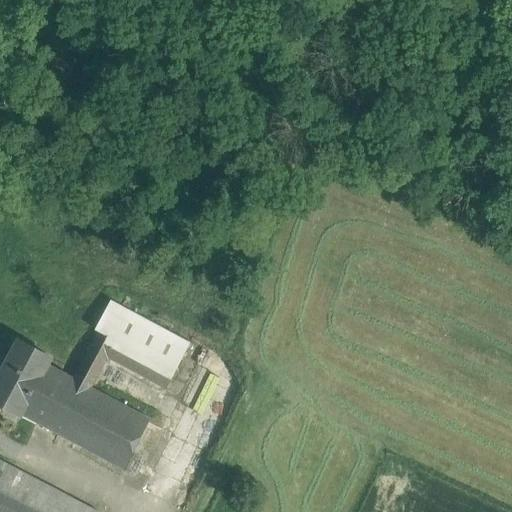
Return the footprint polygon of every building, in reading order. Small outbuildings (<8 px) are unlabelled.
[(100,331),(75,378),(76,379),(91,387),(108,357),(167,388),(191,343),(111,300),(96,329),(100,331)] [(21,413),(48,364),(52,357),(18,339),(0,373),(0,403),(21,415),(21,413)] [(48,364),(21,413),(49,429),(76,379),(75,378),(48,364)] [(91,387),(76,379),(49,429),(124,469),(150,419),(91,387)] [(40,511),(54,488),(0,459),(0,491),(38,511),(40,511)] [(98,511),(54,488),(40,511),(98,511)] [(38,511),(0,491),(0,511),(38,511)]
